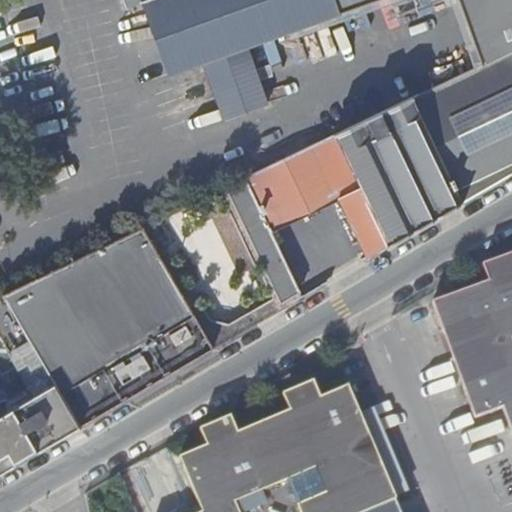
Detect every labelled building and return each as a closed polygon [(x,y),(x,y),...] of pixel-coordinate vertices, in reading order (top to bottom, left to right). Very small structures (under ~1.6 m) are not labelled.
[(170,76),(382,0),(121,0),(125,11),(140,6),(156,53),(161,51),(170,76)] [(337,198),(364,259),(511,173),(511,51),(247,179),(271,233),(337,198)] [(278,304),(280,303),(298,292),(271,233),(247,179),(226,189),(278,304)] [(0,459),(216,361),(153,225),(146,226),(9,288),(54,387),(0,412),(0,459)] [(511,254),(480,266),(486,282),(511,273),(511,254)] [(511,273),(486,282),(430,303),(473,418),(503,409),(511,433),(511,273)] [(0,411),(56,382),(32,338),(9,350),(26,383),(0,396),(0,411)] [(289,411),(321,397),(313,380),(282,394),(289,411)] [(202,511),(367,511),(397,499),(348,385),(321,397),(289,411),(238,432),(206,446),(179,458),(202,511)] [(199,430),(206,446),(238,432),(230,416),(199,430)]
